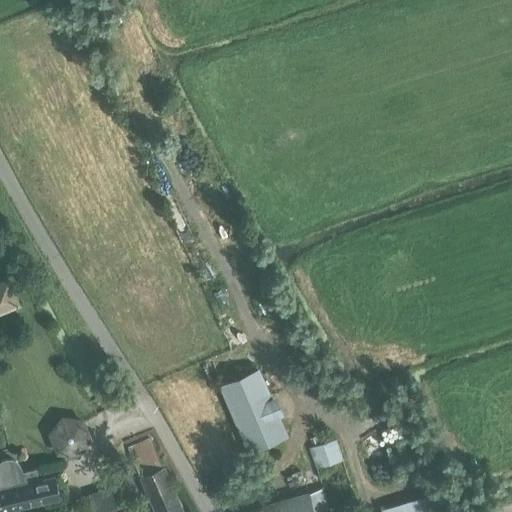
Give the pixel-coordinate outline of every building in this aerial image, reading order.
[(0,309),(20,301),(8,275),(0,277),(0,309)] [(259,368),(221,385),(249,449),(287,432),(279,413),(281,412),(274,395),(271,396),(259,368)] [(76,453),(88,438),(83,420),(61,417),(50,431),(55,450),(76,453)] [(127,446),(154,511),(182,511),(150,437),(127,446)] [(0,510),(59,496),(54,474),(36,478),(33,468),(21,471),(20,467),(18,463),(14,459),(10,458),(5,458),(1,460),(0,460),(0,510)] [(93,511),(98,511),(115,508),(110,486),(88,491),(93,511)] [(315,511),(307,490),(245,511),(315,511)]
